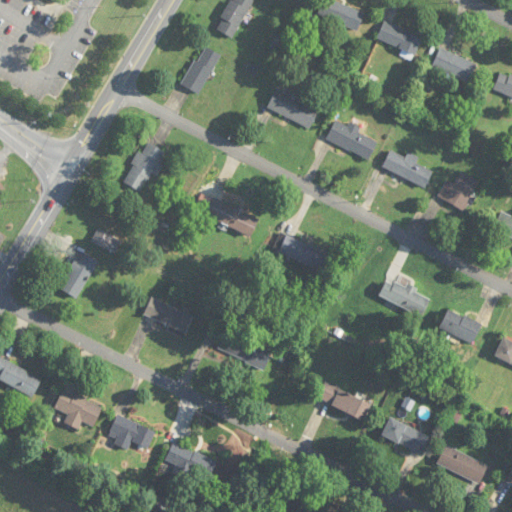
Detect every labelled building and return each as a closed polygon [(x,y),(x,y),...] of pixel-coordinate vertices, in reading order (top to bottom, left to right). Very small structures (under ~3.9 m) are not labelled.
[(232,0),(216,28),(232,38),(254,0),(232,0)] [(321,0),(316,14),(357,31),(365,13),(333,0),(321,0)] [(414,56),(422,40),(385,21),(377,37),(414,56)] [(199,95),(222,56),(204,45),(181,85),(199,95)] [(432,68),(469,83),(477,63),(440,48),(432,68)] [(511,97),(511,76),(500,72),(493,91),(511,97)] [(319,108),(276,88),(267,108),(310,128),(319,108)] [(326,140),(370,159),(378,139),(335,120),(326,140)] [(165,152),(145,142),(124,183),(143,193),(158,164),(165,152)] [(382,168),(426,187),(433,171),(416,163),(419,157),(408,152),(406,157),(390,150),(382,168)] [(479,182),(462,172),(455,184),(447,180),(437,196),(463,211),(479,182)] [(259,217),(213,198),(205,217),(252,236),(259,217)] [(511,238),(511,217),(500,212),(493,230),(511,238)] [(330,253),(281,232),(273,251),(322,272),(330,253)] [(77,299),(97,261),(79,252),(59,289),(77,299)] [(420,318),(430,301),(390,277),(379,294),(420,318)] [(144,315),(185,335),(194,317),(152,297),(144,315)] [(472,344),(482,326),(450,308),(439,326),(472,344)] [(272,352),(225,332),(217,350),(265,370),(272,352)] [(511,364),(511,342),(502,339),(495,357),(511,364)] [(42,379),(0,355),(0,373),(1,374),(0,376),(0,379),(32,397),(42,379)] [(371,403),(324,383),(317,400),(364,420),(371,403)] [(68,414),(64,424),(79,430),(82,423),(94,428),(103,405),(63,389),(55,408),(68,414)] [(107,439),(127,448),(131,441),(148,449),(156,432),(118,414),(107,439)] [(422,454),(431,436),(390,418),(382,436),(422,454)] [(480,484),(489,465),(445,446),(437,465),(480,484)]
